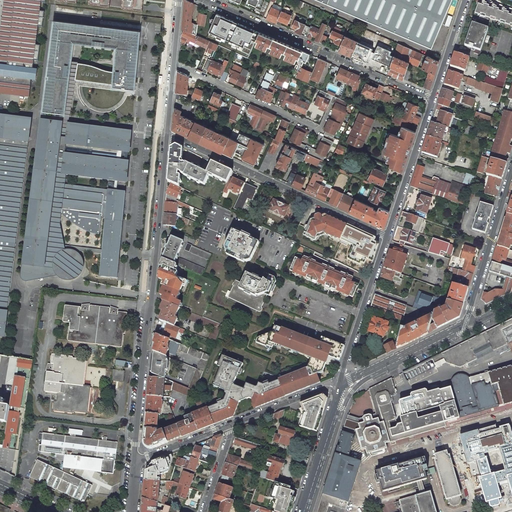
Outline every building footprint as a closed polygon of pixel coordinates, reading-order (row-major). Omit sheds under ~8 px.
[(4,0),(0,35),(0,94),(30,98),(32,81),(37,82),(38,70),(33,69),(35,61),(39,61),(41,46),(36,46),(39,27),(43,27),(44,12),(41,12),(42,3),(46,3),(45,0),(4,0)] [(62,0),(66,0),(67,0),(67,1),(77,2),(77,0),(89,0),(89,4),(99,5),(99,3),(100,3),(100,5),(110,6),(110,0),(122,0),(122,8),(143,10),(143,0),(62,0)] [(192,11),(193,3),(186,0),(184,0),(183,22),(191,23),(192,11)] [(227,0),(227,2),(239,7),(241,1),(246,3),(245,4),(255,9),(256,7),(261,9),(264,0),(227,0)] [(316,0),(431,48),(452,0),(316,0)] [(479,3),(476,12),(481,13),(480,15),(485,17),(486,15),(490,17),(490,19),(495,20),(496,19),(500,20),(500,22),(505,24),(506,22),(510,24),(510,25),(511,26),(511,13),(509,13),(508,14),(503,13),(504,11),(499,9),(498,11),(493,9),(494,7),(489,6),(488,7),(483,6),(484,4),(479,2),(479,3)] [(272,8),(267,19),(276,23),(278,20),(281,12),(272,8)] [(283,12),(281,11),(281,12),(278,20),(276,23),(281,25),(282,22),(288,24),(292,14),(288,12),(287,14),(283,12)] [(196,35),(197,24),(205,26),(206,15),(199,13),(196,24),(191,23),(183,22),(182,29),(184,30),(196,35)] [(259,32),(217,14),(209,32),(243,47),(241,52),(249,55),(256,41),(259,32)] [(51,20),(40,114),(64,116),(71,62),(74,44),(115,48),(113,71),(109,71),(103,70),(96,67),(88,64),(76,63),(74,80),(76,81),(112,84),(111,89),(135,92),(141,31),(125,29),(51,20)] [(296,29),(295,32),(300,34),(304,25),(295,21),(293,27),(296,29)] [(472,23),(465,46),(472,48),(475,49),(475,51),(474,53),(478,55),(479,55),(479,54),(480,54),(481,51),(489,29),(472,23)] [(320,30),(317,37),(315,40),(319,42),(321,39),(323,35),(325,29),(327,26),(323,24),(321,27),(320,30)] [(308,26),(304,25),(300,34),(307,36),(310,27),(308,26)] [(310,27),(307,36),(311,38),(312,35),(317,37),(320,30),(311,26),(310,27)] [(195,43),(207,48),(207,47),(210,41),(196,35),(184,30),(181,36),(187,39),(195,43)] [(335,42),(339,44),(341,45),(345,36),(333,31),(330,37),(334,39),(333,42),(335,42)] [(260,46),(263,47),(262,48),(267,50),(268,46),(270,47),(274,38),(259,32),(256,41),(257,41),(255,45),(260,47),(260,46)] [(358,42),(345,36),(341,45),(338,50),(352,56),(358,42)] [(284,53),(288,44),(274,38),(270,47),(271,47),(270,52),(274,53),(274,52),(277,54),(277,55),(281,56),(283,52),(284,53)] [(393,50),(378,44),(374,53),(372,51),(374,47),(359,40),(358,42),(352,56),(366,63),(369,57),(390,66),(394,56),(391,55),(393,50)] [(207,47),(216,50),(218,45),(210,41),(207,47)] [(418,67),(423,54),(398,43),(394,56),(409,63),(418,67)] [(291,61),(295,63),(297,59),(299,59),(302,51),(288,44),(284,53),(286,54),(284,58),(288,60),(289,59),(291,60),(291,61)] [(309,54),(302,51),(299,59),(296,65),(293,71),(299,73),(297,77),(308,82),(310,78),(312,73),(305,70),(301,68),(303,61),(306,62),(309,54)] [(455,53),(450,66),(465,71),(469,58),(455,53)] [(390,66),(388,72),(403,79),(407,70),(409,63),(394,56),(390,66)] [(427,56),(422,68),(429,72),(435,74),(439,61),(427,56)] [(318,82),(326,61),(321,59),(318,58),(317,61),(312,73),(310,78),(318,82)] [(206,74),(208,70),(212,61),(209,59),(205,69),(203,72),(206,74)] [(224,60),(222,65),(218,75),(222,76),(224,72),(226,66),(228,62),(224,60)] [(254,67),(259,70),(261,64),(253,60),(252,63),(255,64),(254,67)] [(222,65),(212,61),(208,70),(218,75),(222,65)] [(68,129),(69,124),(76,81),(74,80),(76,63),(71,62),(64,116),(63,124),(62,129),(65,129),(68,129)] [(477,69),(487,73),(490,74),(492,66),(489,65),(480,62),(477,69)] [(236,83),(243,68),(235,64),(229,76),(231,77),(229,80),(236,83)] [(243,68),(236,83),(243,86),(250,72),(243,68)] [(505,83),(507,77),(508,72),(501,69),(497,81),(505,83)] [(276,83),(282,86),(284,82),(289,84),(291,80),(292,77),(291,77),(281,73),(276,71),(276,70),(272,80),(276,82),(276,83)] [(336,78),(347,82),(352,72),(346,70),(346,72),(340,70),(336,78)] [(187,93),(188,76),(178,71),(176,92),(181,93),(187,93)] [(444,85),(459,89),(459,87),(461,87),(460,89),(460,90),(463,91),(465,87),(463,86),(460,85),(461,82),(462,78),(468,80),(469,78),(449,71),(444,85)] [(357,81),(359,76),(352,72),(347,82),(347,83),(357,87),(359,81),(357,81)] [(429,74),(423,88),(429,90),(435,74),(429,72),(429,74)] [(267,90),(269,85),(270,83),(273,76),(268,73),(265,81),(263,80),(261,85),(263,86),(262,88),(267,90)] [(481,82),(503,90),(504,85),(505,83),(497,81),(483,76),(481,82)] [(476,88),(486,91),(493,94),(501,96),(503,90),(481,82),(480,82),(469,78),(468,80),(467,82),(470,83),(469,84),(476,86),(476,88)] [(378,89),(377,89),(366,84),(362,92),(374,97),(378,89)] [(374,97),(379,100),(379,98),(382,92),(384,86),(379,84),(377,89),(378,89),(374,97)] [(269,85),(267,90),(263,99),(270,103),(273,96),(271,95),(275,88),(269,85)] [(203,91),(195,88),(192,96),(200,100),(203,91)] [(263,99),(267,90),(262,88),(261,90),(259,90),(256,96),(263,99)] [(443,89),(440,98),(450,101),(453,93),(443,89)] [(321,90),(318,96),(330,101),(333,95),(321,90)] [(284,109),(285,106),(294,109),(299,99),(299,98),(286,91),(285,93),(283,98),(282,99),(279,107),(284,109)] [(221,95),(214,92),(210,101),(221,105),(223,101),(219,100),(221,95)] [(389,95),(382,92),(379,98),(388,103),(390,98),(388,97),(389,95)] [(493,94),(491,101),(498,104),(501,96),(493,94)] [(336,103),(334,107),(344,111),(346,107),(345,107),(347,102),(340,99),(333,95),(330,101),(330,102),(333,103),(334,102),(336,103)] [(321,104),(327,107),(330,102),(330,101),(318,96),(315,104),(320,106),(321,104)] [(462,103),(468,105),(470,106),(473,107),(475,100),(464,96),(462,103)] [(440,98),(436,109),(441,111),(443,106),(448,107),(450,101),(440,98)] [(294,109),(306,114),(310,104),(306,102),(299,99),(294,109)] [(232,103),(226,117),(235,121),(238,114),(241,107),(232,103)] [(408,103),(405,110),(420,118),(422,114),(416,111),(418,107),(408,103)] [(249,127),(255,130),(256,127),(261,116),(261,115),(263,110),(250,105),(248,110),(249,111),(248,112),(251,114),(254,116),(249,127)] [(331,116),(342,121),(346,112),(344,111),(334,107),(332,110),(334,111),(331,116)] [(181,111),(174,108),(172,129),(188,137),(195,122),(180,114),(181,111)] [(271,120),(273,115),(263,110),(261,115),(261,116),(256,127),(255,130),(261,133),(265,122),(267,123),(269,119),(271,120)] [(404,127),(408,120),(412,121),(418,124),(419,121),(420,118),(405,110),(402,117),(396,114),(392,122),(400,125),(402,126),(404,127)] [(451,119),(452,117),(451,117),(452,117),(452,115),(441,111),(439,115),(438,120),(436,124),(448,128),(451,119)] [(475,119),(488,123),(492,125),(494,118),(476,112),(474,119),(475,119)] [(506,113),(503,115),(502,118),(504,119),(511,121),(511,113),(507,112),(506,113)] [(357,120),(370,126),(371,124),(374,119),(372,118),(360,113),(357,120)] [(0,336),(4,337),(31,120),(0,115),(0,336)] [(327,125),(336,129),(339,130),(342,121),(331,116),(327,125)] [(278,134),(275,139),(280,141),(282,142),(286,131),(290,122),(283,119),(279,128),(280,129),(278,134)] [(511,121),(504,119),(502,125),(511,128),(511,121)] [(353,128),(367,134),(369,129),(370,126),(357,120),(353,128)] [(29,280),(30,279),(57,274),(58,276),(59,277),(61,278),(63,279),(65,279),(68,280),(69,280),(71,279),(73,279),(76,278),(77,277),(78,276),(79,275),(80,273),(82,271),(82,269),(83,268),(83,265),(83,263),(82,261),(82,259),(81,258),(80,256),(78,255),(76,253),(74,252),(72,251),(70,251),(68,251),(66,251),(65,249),(65,247),(64,245),(60,224),(62,214),(66,218),(73,223),(79,227),(84,229),(89,232),(95,233),(99,234),(101,215),(105,215),(103,247),(104,247),(104,250),(103,254),(103,257),(102,257),(100,276),(118,278),(120,253),(126,192),(65,184),(66,175),(103,179),(127,182),(128,162),(121,161),(122,152),(129,152),(131,132),(69,124),(68,129),(65,129),(62,129),(63,124),(41,121),(27,239),(22,275),(22,276),(22,277),(23,278),(23,279),(24,279),(24,280),(25,280),(26,280),(27,280),(28,280),(29,280)] [(207,127),(195,122),(188,137),(200,142),(207,127)] [(442,141),(444,134),(444,133),(445,130),(452,133),(453,130),(450,128),(448,128),(436,124),(432,122),(427,136),(442,141)] [(324,133),(333,137),(336,129),(327,125),(326,124),(324,128),(325,130),(324,133)] [(502,127),(499,129),(498,132),(500,133),(511,136),(511,134),(511,128),(502,125),(502,127)] [(300,143),(305,133),(307,134),(308,131),(297,126),(288,145),(289,146),(292,147),(296,149),(303,152),(305,145),(300,143)] [(389,141),(386,148),(384,147),(382,155),(385,162),(391,164),(389,167),(402,173),(404,168),(404,166),(408,156),(408,154),(406,154),(407,149),(408,146),(411,147),(414,138),(415,135),(416,132),(409,129),(404,127),(402,126),(400,131),(401,132),(400,137),(389,133),(387,141),(389,141)] [(218,133),(207,127),(200,142),(211,147),(218,133)] [(350,135),(364,141),(365,139),(367,134),(353,128),(350,135)] [(483,128),(480,139),(484,140),(487,141),(489,135),(490,131),(483,128)] [(229,138),(218,133),(211,147),(222,152),(229,138)] [(500,133),(498,139),(509,143),(510,140),(510,139),(509,139),(510,138),(511,138),(511,136),(500,133)] [(229,138),(222,152),(232,157),(235,151),(245,156),(243,160),(252,164),(254,159),(256,160),(259,154),(257,153),(259,151),(260,151),(264,144),(242,134),(241,137),(238,136),(236,141),(229,138)] [(347,142),(359,148),(361,149),(363,143),(364,141),(350,135),(347,142)] [(437,158),(442,144),(441,144),(441,142),(442,141),(427,136),(422,153),(437,158)] [(318,147),(327,151),(328,152),(333,141),(322,137),(318,147)] [(274,154),(280,141),(275,139),(274,138),(271,145),(268,151),(274,154)] [(498,141),(495,142),(494,146),(496,146),(507,150),(508,146),(509,143),(498,139),(498,141)] [(276,166),(286,171),(294,153),(296,149),(292,147),(291,149),(288,148),(289,146),(288,145),(287,145),(286,144),(276,166)] [(346,148),(338,144),(335,151),(342,155),(346,148)] [(205,185),(210,174),(206,173),(207,172),(186,162),(185,163),(183,162),(182,159),(184,148),(176,145),(171,148),(168,181),(171,183),(180,187),(181,175),(180,175),(178,175),(179,171),(181,172),(180,173),(181,173),(184,175),(205,185)] [(496,146),(494,153),(505,156),(506,153),(505,152),(505,151),(507,151),(507,150),(496,146)] [(308,154),(320,160),(323,161),(327,151),(318,147),(316,150),(311,148),(308,154)] [(297,158),(304,161),(304,160),(307,154),(303,152),(296,149),(294,153),(298,155),(297,158)] [(273,155),(267,152),(260,167),(266,170),(273,155)] [(492,159),(496,161),(503,163),(504,161),(503,161),(503,160),(504,160),(504,159),(505,156),(494,153),(492,159)] [(304,160),(317,166),(320,160),(308,154),(307,154),(304,160)] [(482,156),(477,172),(483,173),(487,158),(482,156)] [(490,176),(502,179),(507,164),(503,163),(496,161),(492,159),(491,159),(489,167),(487,167),(487,169),(488,169),(487,175),(490,176)] [(227,182),(229,178),(232,171),(212,161),(207,172),(206,173),(210,174),(227,182)] [(374,168),(368,179),(372,181),(382,185),(387,174),(374,168)] [(297,174),(294,173),(288,184),(292,185),(297,174)] [(464,173),(463,183),(472,185),(473,175),(464,173)] [(305,178),(297,174),(292,185),(300,189),(305,178)] [(490,176),(485,194),(496,197),(502,179),(490,176)] [(227,182),(224,188),(228,190),(229,189),(231,184),(233,180),(229,178),(227,182)] [(229,189),(240,194),(245,184),(233,178),(233,180),(231,184),(229,189)] [(321,184),(311,180),(305,191),(315,196),(321,184)] [(177,198),(182,188),(180,187),(171,183),(167,193),(177,198)] [(256,189),(245,184),(240,194),(234,208),(241,211),(247,198),(252,200),(254,195),(255,196),(257,191),(257,190),(256,189)] [(325,186),(321,184),(315,196),(325,201),(327,196),(331,189),(325,186)] [(375,186),(368,200),(380,205),(386,192),(375,186)] [(331,198),(329,202),(337,206),(343,194),(335,190),(331,198)] [(355,199),(343,194),(337,206),(346,210),(349,212),(355,199)] [(418,206),(417,210),(426,214),(431,199),(422,196),(420,200),(419,200),(417,206),(418,206)] [(188,208),(189,206),(177,201),(176,200),(166,198),(166,202),(177,203),(180,205),(188,208)] [(369,205),(355,199),(349,212),(362,218),(369,205)] [(271,204),(269,209),(275,212),(278,214),(279,214),(285,217),(287,211),(286,211),(288,207),(274,200),(272,204),(271,204)] [(176,215),(177,203),(166,202),(165,214),(176,215)] [(480,203),(477,214),(476,214),(474,222),(472,229),(485,233),(488,223),(490,217),(493,207),(480,203)] [(362,218),(384,228),(389,212),(383,209),(379,207),(378,211),(373,209),(374,208),(374,207),(369,205),(362,218)] [(406,221),(416,224),(417,220),(421,222),(422,222),(423,219),(402,212),(401,216),(407,218),(406,221)] [(175,226),(176,215),(165,214),(164,225),(170,226),(175,226)] [(333,218),(325,214),(321,216),(321,215),(319,214),(316,215),(315,217),(315,218),(310,220),(303,236),(315,241),(317,235),(322,233),(334,238),(337,239),(338,238),(341,240),(348,225),(341,222),(340,223),(332,219),(333,218)] [(511,215),(507,214),(501,232),(500,235),(502,235),(500,241),(498,241),(497,246),(509,250),(511,246),(511,241),(511,215)] [(258,216),(255,223),(261,226),(264,219),(258,216)] [(335,252),(371,266),(378,244),(376,238),(348,225),(341,240),(335,252)] [(404,228),(399,243),(400,244),(402,244),(403,245),(404,245),(405,242),(412,244),(416,232),(404,228)] [(240,260),(240,259),(247,262),(251,260),(259,242),(250,238),(251,236),(243,232),(242,234),(233,230),(224,248),(226,252),(232,255),(231,256),(240,260)] [(176,258),(184,242),(172,237),(168,246),(167,245),(165,248),(167,249),(163,258),(174,263),(176,258)] [(433,238),(429,253),(439,256),(441,251),(452,255),(455,245),(433,238)] [(103,254),(104,250),(64,245),(65,247),(65,249),(103,254)] [(189,251),(209,260),(212,254),(192,245),(189,251)] [(465,246),(461,257),(466,259),(463,271),(473,274),(475,268),(470,266),(475,249),(465,246)] [(492,262),(511,269),(511,268),(511,261),(506,260),(509,250),(497,246),(492,262)] [(401,274),(408,255),(405,254),(406,251),(404,250),(402,249),(399,248),(394,247),(393,250),(390,249),(384,268),(393,271),(395,272),(397,272),(401,274)] [(290,270),(312,280),(318,267),(319,264),(316,263),(317,261),(305,256),(303,260),(296,257),(290,270)] [(177,271),(174,270),(177,264),(176,264),(174,263),(163,258),(160,266),(163,267),(161,271),(160,271),(159,274),(160,275),(159,278),(163,280),(166,281),(164,286),(180,292),(183,286),(185,280),(176,277),(178,272),(177,271)] [(177,264),(177,265),(187,269),(199,274),(203,276),(205,269),(179,258),(179,259),(177,264)] [(506,277),(511,278),(511,269),(492,262),(489,271),(506,277)] [(318,267),(312,280),(331,288),(337,275),(338,272),(332,270),(333,268),(323,264),(323,266),(319,264),(318,267)] [(384,268),(381,277),(392,281),(395,272),(393,271),(384,268)] [(473,274),(463,271),(459,270),(458,274),(458,275),(463,277),(462,280),(464,281),(463,284),(469,286),(473,274)] [(331,288),(353,297),(359,284),(352,281),(353,277),(341,272),(341,274),(338,272),(337,275),(331,288)] [(269,275),(265,273),(263,276),(261,280),(247,273),(242,283),(237,281),(235,286),(234,286),(228,297),(259,312),(260,312),(261,312),(262,311),(262,310),(263,310),(263,308),(262,308),(262,307),(267,295),(269,296),(276,282),(275,277),(269,275)] [(486,304),(511,293),(511,288),(511,278),(506,277),(503,285),(488,293),(483,291),(481,299),(486,304)] [(453,284),(448,300),(463,305),(468,288),(453,284)] [(164,301),(180,308),(181,304),(176,301),(180,292),(164,286),(160,295),(164,296),(162,301),(164,301)] [(433,298),(434,296),(418,291),(415,303),(418,304),(421,294),(433,298)] [(370,308),(403,320),(404,312),(407,305),(400,303),(388,299),(375,294),(370,308)] [(418,304),(415,303),(413,307),(419,310),(434,315),(435,311),(436,306),(431,305),(433,301),(437,303),(438,302),(439,297),(434,296),(433,298),(421,294),(418,304)] [(428,333),(459,317),(463,305),(448,300),(446,306),(446,307),(442,309),(441,309),(440,308),(435,311),(434,315),(432,319),(434,323),(430,325),(428,333)] [(175,318),(180,308),(164,301),(161,310),(164,312),(161,321),(164,322),(168,324),(175,326),(177,319),(175,318)] [(27,306),(19,305),(17,323),(24,324),(27,306)] [(69,341),(121,347),(122,346),(124,334),(125,333),(127,313),(118,312),(118,315),(116,314),(115,313),(112,312),(111,313),(111,314),(109,313),(110,308),(109,307),(91,305),(90,306),(89,311),(87,311),(87,310),(86,309),(84,309),(83,310),(81,310),(81,307),(66,305),(65,306),(63,321),(64,322),(70,323),(68,340),(69,341)] [(407,305),(404,312),(411,315),(411,314),(417,316),(419,310),(413,307),(407,305)] [(213,328),(208,339),(215,342),(216,339),(222,324),(188,311),(186,318),(213,328)] [(396,348),(428,333),(430,325),(432,319),(434,315),(414,324),(414,323),(410,325),(410,326),(405,329),(401,328),(398,342),(396,348)] [(371,323),(370,326),(369,331),(373,333),(372,337),(372,338),(379,340),(380,340),(382,336),(383,336),(385,331),(387,332),(388,328),(386,327),(388,323),(373,317),(372,323),(371,323)] [(511,319),(441,354),(445,363),(460,367),(468,363),(477,359),(473,351),(490,343),(493,351),(511,341),(511,319)] [(175,326),(168,324),(164,322),(162,328),(166,330),(165,333),(164,334),(176,338),(177,339),(178,337),(181,338),(183,333),(179,331),(180,328),(175,326)] [(274,343),(294,350),(294,349),(299,335),(296,334),(292,333),(292,332),(277,326),(274,333),(271,332),(258,338),(256,342),(267,346),(267,345),(273,347),(274,343)] [(24,329),(16,328),(14,347),(21,348),(24,329)] [(153,333),(152,346),(155,347),(153,351),(154,351),(166,356),(168,352),(169,349),(168,349),(169,346),(168,346),(170,339),(158,335),(153,333)] [(345,346),(324,338),(322,343),(303,336),(303,337),(299,335),(294,349),(309,355),(309,354),(313,355),(312,360),(326,365),(327,362),(325,361),(327,355),(329,356),(337,359),(338,358),(340,359),(341,357),(345,346)] [(178,350),(180,343),(170,339),(168,346),(169,346),(168,349),(169,349),(168,352),(175,356),(178,350)] [(392,341),(384,346),(387,353),(396,348),(393,342),(392,341)] [(511,352),(511,341),(493,351),(490,343),(473,351),(477,359),(468,363),(470,368),(510,348),(511,352)] [(201,359),(197,369),(203,371),(210,355),(180,343),(178,350),(201,359)] [(167,360),(168,357),(166,356),(154,351),(152,373),(165,379),(166,370),(168,370),(169,361),(168,361),(168,360),(167,360)] [(53,409),(54,410),(73,413),(74,412),(74,411),(86,413),(88,412),(91,387),(90,386),(83,385),(86,360),(85,359),(73,358),(73,357),(72,356),(53,354),(52,355),(51,363),(54,363),(53,366),(53,365),(52,366),(52,369),(52,370),(53,370),(53,372),(48,371),(47,372),(44,390),(45,391),(58,393),(58,395),(57,395),(56,396),(56,398),(57,399),(57,401),(54,401),(53,409)] [(436,367),(445,363),(441,354),(404,372),(410,385),(438,371),(436,367)] [(208,408),(214,422),(224,418),(224,420),(233,416),(237,409),(239,402),(241,401),(241,400),(240,399),(246,396),(247,398),(247,399),(250,398),(253,399),(256,408),(263,405),(266,403),(266,402),(269,400),(270,402),(287,395),(284,389),(281,383),(280,380),(269,384),(269,383),(263,385),(259,383),(258,387),(256,387),(247,383),(244,389),(235,385),(234,384),(237,377),(235,377),(237,374),(238,374),(239,374),(241,369),(244,364),(223,355),(221,361),(219,366),(221,367),(214,384),(220,386),(220,387),(225,389),(224,390),(226,395),(224,400),(221,401),(220,402),(217,402),(217,403),(217,404),(208,408)] [(5,384),(13,385),(18,358),(10,357),(5,384)] [(10,406),(7,422),(5,433),(3,447),(9,449),(12,434),(16,434),(20,413),(24,416),(33,360),(18,358),(13,385),(10,406)] [(310,384),(321,380),(319,373),(320,371),(323,369),(324,370),(326,365),(312,360),(309,367),(301,370),(308,387),(311,386),(310,384)] [(123,366),(116,365),(115,369),(114,369),(112,370),(111,380),(112,381),(122,382),(123,381),(125,372),(124,371),(123,370),(123,366)] [(511,365),(489,372),(488,373),(492,384),(492,385),(498,383),(504,404),(504,405),(511,402),(511,365)] [(196,369),(188,388),(193,390),(195,391),(203,371),(197,369),(196,369)] [(301,370),(283,378),(280,380),(281,383),(284,389),(287,395),(289,395),(289,394),(291,393),(290,391),(292,391),(293,393),(302,389),(303,389),(308,387),(301,370)] [(489,372),(469,378),(479,412),(499,406),(492,385),(492,384),(488,373),(489,372)] [(479,412),(469,378),(468,378),(465,375),(464,375),(463,374),(462,374),(460,374),(459,375),(457,375),(456,376),(455,377),(454,377),(453,378),(453,380),(452,381),(452,382),(452,387),(452,388),(459,415),(460,417),(479,412)] [(164,385),(165,379),(149,377),(148,395),(162,397),(163,397),(164,390),(171,391),(172,389),(172,386),(164,385)] [(385,422),(390,442),(446,426),(444,422),(442,412),(428,416),(427,410),(440,406),(443,405),(444,404),(440,390),(439,390),(439,389),(428,393),(427,390),(425,390),(412,393),(411,395),(412,397),(400,401),(400,402),(403,415),(401,416),(401,417),(403,424),(397,425),(396,418),(389,397),(394,395),(395,393),(391,379),(370,389),(376,413),(376,414),(377,419),(380,418),(381,423),(385,422)] [(172,389),(191,397),(193,390),(188,388),(173,382),(172,386),(172,389)] [(442,412),(444,422),(460,417),(459,415),(452,388),(452,387),(441,390),(441,388),(439,389),(439,390),(440,390),(444,404),(443,405),(440,406),(442,412)] [(162,401),(162,397),(148,395),(146,413),(159,414),(160,414),(161,409),(162,409),(163,401),(162,401)] [(313,398),(299,404),(303,414),(299,426),(312,430),(317,432),(325,407),(325,406),(324,404),(323,403),(322,402),(321,401),(319,400),(318,399),(317,399),(315,398),(313,398)] [(204,409),(201,402),(197,404),(200,411),(192,414),(198,428),(198,430),(214,424),(214,422),(208,408),(208,407),(204,409)] [(0,420),(5,422),(7,422),(10,406),(9,406),(3,405),(0,404),(0,420)] [(271,417),(281,420),(284,410),(270,415),(271,417)] [(158,420),(159,414),(146,413),(145,428),(157,429),(158,423),(158,420)] [(186,421),(181,423),(177,425),(180,431),(181,435),(185,434),(188,433),(188,432),(198,428),(192,414),(184,417),(186,421)] [(361,429),(356,430),(361,450),(366,449),(367,454),(370,453),(370,454),(372,456),(384,453),(385,450),(384,449),(387,448),(386,443),(390,442),(385,422),(381,423),(380,418),(377,419),(376,414),(372,415),(371,415),(369,415),(365,416),(363,417),(363,418),(365,422),(360,424),(361,429)] [(365,422),(363,418),(359,419),(348,416),(345,426),(345,427),(356,430),(361,429),(360,424),(365,422)] [(168,442),(182,437),(181,435),(180,431),(177,425),(163,430),(168,442)] [(502,497),(498,482),(508,480),(511,494),(511,434),(509,426),(508,425),(501,427),(500,428),(501,429),(496,430),(495,426),(461,435),(460,437),(468,462),(469,462),(473,477),(479,475),(486,502),(488,501),(489,505),(492,507),(499,505),(500,503),(499,499),(502,497)] [(275,441),(289,446),(292,438),(293,438),(295,432),(281,427),(278,435),(277,435),(275,441)] [(157,429),(145,428),(143,441),(144,444),(149,448),(150,449),(153,448),(168,442),(163,430),(157,433),(157,429)] [(343,432),(343,433),(340,441),(340,442),(341,442),(341,444),(344,445),(343,447),(340,446),(340,447),(339,447),(338,447),(336,454),(348,458),(354,439),(354,438),(353,438),(353,436),(353,435),(343,432)] [(103,440),(75,437),(71,436),(43,433),(42,445),(41,445),(40,452),(64,455),(64,461),(65,462),(65,464),(64,463),(63,463),(62,463),(59,470),(73,476),(74,474),(74,473),(76,469),(100,472),(106,475),(107,473),(112,473),(113,472),(115,469),(113,469),(115,463),(114,462),(114,461),(115,461),(117,442),(106,441),(103,440)] [(211,446),(218,449),(222,436),(220,435),(214,437),(211,446)] [(257,450),(259,445),(235,437),(233,443),(257,450)] [(199,460),(203,448),(195,445),(191,457),(199,460)] [(257,450),(265,452),(265,450),(273,453),(274,450),(266,447),(259,445),(257,450)] [(436,459),(435,460),(446,499),(447,500),(448,499),(450,504),(454,506),(458,505),(461,501),(459,496),(461,496),(461,495),(450,456),(449,455),(448,455),(447,452),(446,451),(436,454),(435,455),(436,459)] [(160,481),(167,481),(171,454),(152,462),(146,470),(145,480),(160,481)] [(360,461),(348,458),(336,454),(323,495),(347,503),(360,461)] [(241,458),(229,455),(227,461),(238,465),(256,471),(258,465),(240,460),(241,458)] [(176,465),(187,469),(190,462),(191,458),(185,456),(184,456),(182,459),(178,458),(176,465)] [(262,470),(261,472),(260,477),(262,477),(276,482),(277,482),(282,467),(283,468),(285,461),(270,456),(267,466),(270,467),(269,472),(262,470)] [(195,472),(199,460),(191,457),(191,458),(190,462),(187,469),(195,472)] [(405,463),(378,471),(377,472),(379,476),(380,480),(383,491),(384,491),(412,483),(414,487),(419,486),(418,482),(422,480),(426,479),(427,478),(426,475),(430,474),(429,469),(428,469),(427,466),(424,467),(424,466),(421,459),(410,462),(409,460),(408,459),(405,460),(404,461),(405,463)] [(73,476),(59,470),(38,460),(30,478),(31,478),(38,481),(42,483),(45,484),(49,486),(51,488),(56,489),(65,494),(69,496),(72,497),(76,499),(84,502),(87,496),(92,485),(73,476)] [(233,478),(238,465),(227,461),(222,475),(229,477),(233,478)] [(184,472),(180,484),(190,487),(194,475),(184,472)] [(158,500),(160,481),(145,480),(143,498),(158,503),(158,500)] [(289,502),(291,496),(292,490),(290,490),(291,487),(277,482),(276,482),(273,490),(273,489),(270,497),(278,500),(275,511),(276,511),(291,511),(294,503),(289,502)] [(229,499),(233,488),(219,483),(216,494),(229,499)] [(186,499),(190,487),(180,484),(176,496),(186,499)] [(436,511),(431,492),(430,491),(425,493),(421,494),(416,495),(410,497),(400,500),(403,511),(436,511)] [(229,499),(216,494),(214,499),(222,502),(219,511),(229,511),(234,500),(229,499)] [(323,495),(317,511),(326,511),(329,503),(346,509),(347,503),(323,495)] [(156,511),(158,503),(143,498),(141,511),(156,511)]
